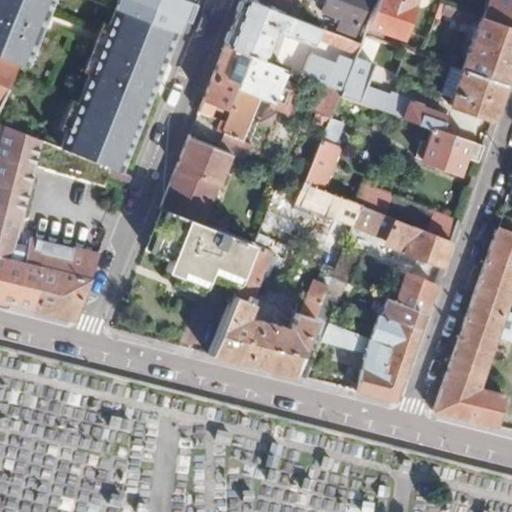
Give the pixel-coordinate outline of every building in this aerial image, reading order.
[(47,0),(0,0),(0,59),(17,66),(47,0)] [(110,0),(108,7),(117,11),(176,33),(188,0),(110,0)] [(290,18),(246,0),(244,0),(239,13),(227,45),(262,62),(274,33),(309,46),(313,38),(356,56),(360,46),(290,18)] [(246,0),(290,18),(291,13),(286,11),(290,0),(246,0)] [(352,36),(365,0),(326,0),(321,13),(339,21),(336,30),(352,36)] [(378,0),(365,32),(397,45),(413,0),(378,0)] [(511,32),(511,4),(498,0),(487,0),(480,20),(482,21),(511,32)] [(503,88),(511,61),(511,32),(482,21),(480,20),(447,8),(443,17),(472,27),(475,25),(478,27),(471,49),(461,74),(503,88)] [(165,64),(176,33),(117,11),(84,93),(104,101),(116,77),(135,85),(147,56),(165,64)] [(362,42),(360,46),(356,56),(352,65),(342,92),(339,98),(372,110),(406,122),(429,130),(439,134),(444,120),(419,112),(419,109),(389,99),(388,103),(363,94),(371,72),(363,68),(372,46),(362,42)] [(262,62),(227,45),(199,114),(210,118),(214,112),(223,116),(234,89),(241,91),(220,144),(238,152),(260,99),(271,103),(272,101),(282,106),(291,87),(280,83),(284,72),(262,62)] [(153,92),(165,64),(147,56),(135,85),(153,92)] [(342,92),(352,65),(339,58),(333,70),(308,58),(298,79),(318,88),(339,98),(342,92)] [(0,104),(17,66),(0,59),(0,104)] [(491,122),(503,88),(461,74),(450,70),(442,90),(453,93),(447,109),(491,122)] [(104,101),(84,93),(60,152),(74,157),(103,169),(110,172),(119,175),(153,92),(135,85),(116,77),(104,101)] [(332,115),(339,98),(318,88),(311,105),(332,115)] [(372,110),(339,98),(332,115),(312,165),(303,184),(321,192),(338,151),(333,148),(345,121),(348,122),(352,114),(368,119),(372,110)] [(0,258),(89,281),(93,272),(98,258),(28,240),(26,249),(20,247),(14,245),(35,159),(91,184),(94,178),(105,183),(110,172),(103,169),(74,157),(60,152),(0,127),(0,258)] [(482,148),(439,134),(429,130),(423,145),(418,143),(412,160),(454,173),(460,159),(476,164),(482,148)] [(190,138),(161,209),(162,209),(253,246),(263,219),(214,199),(230,155),(190,138)] [(124,191),(129,179),(119,175),(110,172),(105,183),(124,191)] [(105,183),(94,178),(91,184),(103,189),(105,183)] [(321,192),(303,184),(300,183),(298,189),(300,190),(294,204),(295,205),(294,210),(309,216),(310,212),(351,228),(360,207),(354,205),(321,192)] [(362,184),(354,205),(360,207),(449,244),(456,223),(362,184)] [(360,207),(351,228),(398,247),(396,252),(401,253),(401,256),(440,270),(449,244),(360,207)] [(176,293),(230,304),(249,255),(253,246),(162,209),(147,253),(171,262),(167,273),(181,278),(176,293)] [(230,304),(209,355),(272,371),(292,376),(314,320),(331,278),(343,249),(350,232),(342,229),(320,283),(317,281),(303,316),(297,314),(290,329),(258,322),(255,327),(245,325),(261,283),(268,285),(278,260),(272,257),(273,254),(262,250),(271,229),(292,237),(296,227),(265,214),(263,219),(253,246),(249,255),(230,304)] [(511,235),(496,230),(471,302),(504,314),(511,289),(511,235)] [(22,239),(20,247),(26,249),(28,240),(22,239)] [(363,259),(343,249),(331,278),(350,287),(363,259)] [(0,301),(72,319),(89,281),(0,258),(0,301)] [(423,317),(433,289),(403,277),(393,305),(423,317)] [(400,328),(417,335),(423,317),(393,305),(387,302),(380,318),(394,325),(400,328)] [(471,302),(432,411),(496,428),(511,432),(511,413),(502,411),(506,390),(480,383),(498,331),(511,335),(511,315),(506,313),(505,315),(504,314),(471,302)] [(314,320),(292,376),(306,380),(323,340),(364,356),(356,384),(354,392),(393,402),(401,381),(377,374),(386,350),(344,333),(314,320)] [(377,374),(401,381),(403,375),(417,335),(400,328),(394,325),(386,350),(377,374)] [(348,390),(354,392),(356,384),(350,382),(348,390)]
